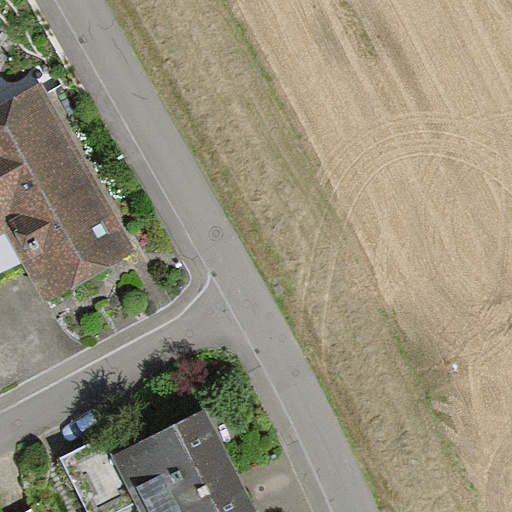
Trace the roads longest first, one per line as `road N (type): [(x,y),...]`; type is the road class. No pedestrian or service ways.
road 1 (residential): [(86,0),(253,298)]
road 2 (residential): [(253,298),(0,435)]
road 3 (residential): [(253,298),(355,511)]
